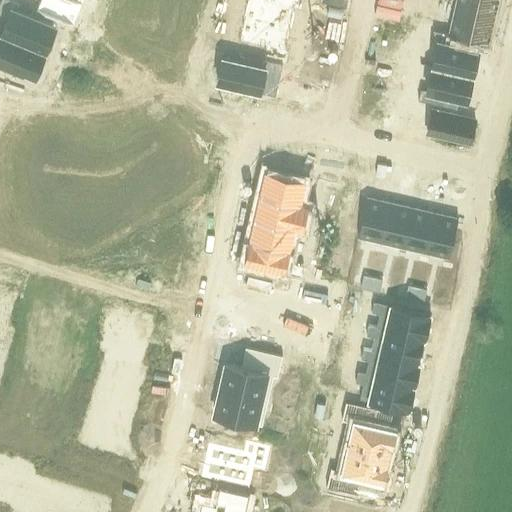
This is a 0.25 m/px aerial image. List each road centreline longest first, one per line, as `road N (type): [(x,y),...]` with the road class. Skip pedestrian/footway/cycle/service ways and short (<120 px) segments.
road 1 (residential): [(487,167),(257,115),(151,511)]
road 2 (residential): [(487,167),(409,511)]
